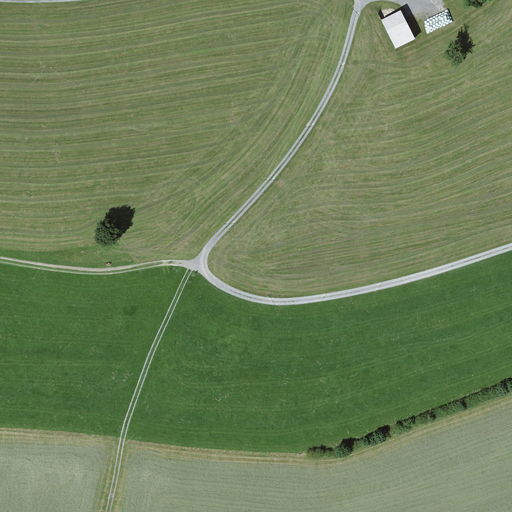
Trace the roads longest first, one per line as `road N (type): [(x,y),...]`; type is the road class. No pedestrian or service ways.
road 1 (track): [(511,248),(356,294),(284,301),(235,294),(199,264)]
road 2 (track): [(199,264),(314,120),(359,0)]
road 3 (track): [(107,511),(131,409),(199,264)]
road 4 (track): [(199,264),(99,271),(0,259)]
